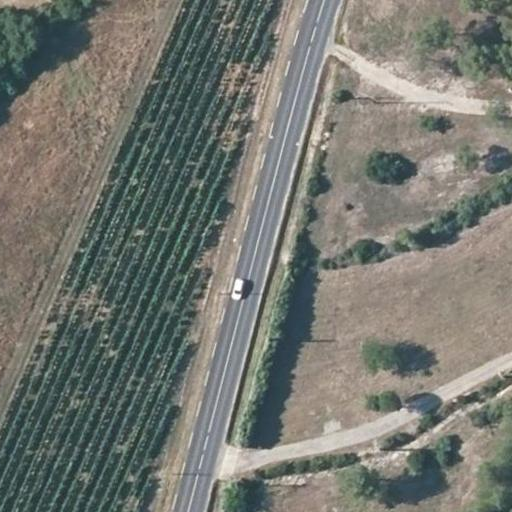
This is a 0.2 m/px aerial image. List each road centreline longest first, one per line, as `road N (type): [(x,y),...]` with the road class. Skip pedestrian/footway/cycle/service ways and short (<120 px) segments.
road 1 (secondary): [(328,0),(188,511)]
road 2 (track): [(511,358),(375,430),(200,467)]
road 3 (track): [(318,35),(399,87),(511,111)]
